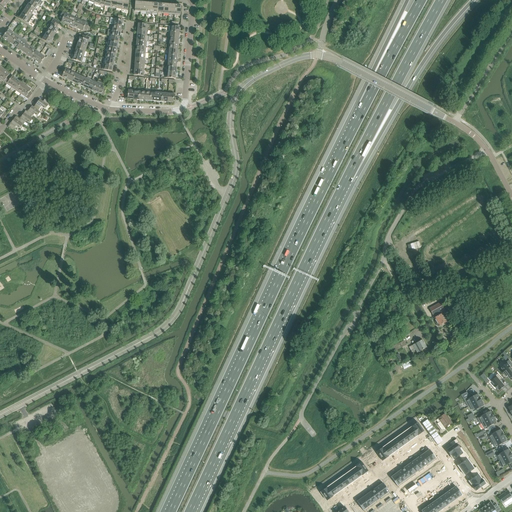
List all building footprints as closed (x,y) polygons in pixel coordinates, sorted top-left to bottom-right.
[(38,5),(31,0),(28,5),(35,10),(38,5)] [(25,9),(32,14),(35,10),(28,5),(25,9)] [(32,14),(25,9),(22,14),(31,20),(34,15),(32,14)] [(67,25),(70,16),(62,12),(59,19),(62,20),(61,22),(67,25)] [(19,18),(26,23),(28,24),(31,20),(22,14),(19,18)] [(70,16),(67,25),(72,27),(76,18),(70,16)] [(77,29),(81,20),(76,18),(72,27),(77,29)] [(112,25),(122,27),(123,21),(111,18),(109,24),(112,25)] [(47,29),(56,34),(59,29),(56,28),(59,23),(58,21),(54,19),(47,29)] [(81,20),(77,29),(83,31),(84,29),(87,30),(90,24),(81,20)] [(7,41),(12,34),(13,33),(13,32),(10,29),(8,29),(3,38),(7,41)] [(56,34),(47,29),(44,34),(53,39),(56,34)] [(107,35),(110,36),(119,38),(121,32),(111,30),(108,30),(107,35)] [(12,34),(7,41),(12,44),(18,36),(18,35),(14,32),(13,33),(12,34)] [(41,39),(49,44),(53,39),(44,34),(41,39)] [(17,48),(22,41),(23,39),(18,35),(18,36),(12,44),(17,48)] [(78,43),(87,46),(90,37),(83,35),(82,38),(80,37),(78,43)] [(22,41),(17,48),(21,51),(26,44),(28,42),(23,39),(22,41)] [(87,46),(78,43),(76,49),(85,51),(87,46)] [(26,54),(31,47),(26,44),(21,51),(26,54)] [(31,47),(26,54),(31,57),(36,51),(31,47)] [(74,54),(83,57),(85,51),(76,49),(74,54)] [(36,51),(31,57),(35,61),(40,54),(36,51)] [(40,54),(35,61),(40,64),(45,57),(40,54)] [(73,60),(82,63),(83,57),(74,54),(73,60)] [(67,79),(71,72),(65,69),(62,77),(67,79)] [(0,78),(7,84),(11,78),(8,76),(10,74),(5,71),(0,76),(0,78)] [(71,72),(67,79),(72,82),(76,74),(71,72)] [(78,84),(81,76),(76,74),(72,82),(78,84)] [(11,78),(7,84),(11,87),(17,80),(12,76),(11,78)] [(81,76),(78,84),(83,86),(86,79),(81,76)] [(88,89),(92,81),(86,79),(83,86),(88,89)] [(16,91),(22,83),(17,80),(11,87),(16,91)] [(92,81),(88,89),(93,91),(97,83),(92,81)] [(21,94),(26,86),(22,83),(16,91),(21,94)] [(98,93),(102,86),(97,83),(93,91),(98,93)] [(28,99),(32,94),(30,92),(31,90),(26,86),(21,94),(28,99)] [(102,86),(98,93),(104,96),(107,88),(102,86)] [(38,111),(39,111),(41,107),(45,109),(50,102),(45,99),(43,101),(40,99),(34,107),(38,111)] [(26,111),(24,113),(31,118),(33,114),(37,116),(41,112),(39,111),(38,111),(34,107),(32,106),(28,112),(26,111)] [(16,120),(23,125),(26,121),(30,123),(33,119),(31,118),(24,113),(20,119),(18,118),(16,120)] [(20,129),(23,125),(16,120),(18,118),(16,116),(8,127),(13,130),(16,126),(20,129)] [(410,244),(407,245),(408,248),(409,251),(421,248),(419,241),(416,242),(410,244)] [(416,263),(408,266),(414,277),(421,273),(416,263)] [(467,270),(457,275),(461,282),(471,277),(467,270)] [(441,311),(444,310),(440,303),(429,308),(437,322),(439,326),(446,322),(441,313),(442,312),(441,311)] [(426,348),(422,340),(413,345),(409,347),(412,352),(415,350),(417,353),(426,348)] [(404,341),(392,347),(395,351),(406,345),(404,341)] [(511,367),(511,363),(510,360),(505,364),(506,365),(502,368),(505,372),(504,373),(507,377),(508,376),(511,380),(511,379),(511,368),(511,367)] [(490,381),(483,374),(481,376),(487,384),(490,381)] [(500,390),(505,386),(500,381),(502,379),(498,374),(495,376),(496,376),(491,380),(495,385),(494,386),(498,390),(498,389),(500,390)] [(468,407),(481,400),(478,394),(471,399),(469,396),(464,399),(468,407)] [(484,405),(481,400),(468,407),(470,406),(473,411),(484,405)] [(481,424),(494,417),(491,412),(478,419),(481,424)] [(438,418),(440,421),(438,423),(440,426),(442,430),(452,423),(449,419),(449,420),(444,414),(438,418)] [(497,423),(494,417),(481,424),(482,424),(485,429),(497,423)] [(418,423),(412,427),(418,435),(424,431),(418,423)] [(412,427),(406,431),(412,439),(418,435),(412,427)] [(492,442),(504,435),(501,430),(489,436),(492,442)] [(406,431),(400,435),(406,444),(412,439),(406,431)] [(400,435),(394,440),(400,448),(406,444),(400,435)] [(507,441),(504,435),(492,442),(495,447),(507,441)] [(452,446),(447,450),(450,455),(459,448),(456,444),(459,442),(456,439),(450,443),(452,446)] [(394,440),(388,444),(394,452),(400,448),(394,440)] [(388,444),(382,448),(388,456),(394,452),(388,444)] [(382,448),(376,452),(382,461),(388,456),(382,448)] [(459,448),(450,455),(454,460),(459,456),(461,459),(467,454),(465,451),(463,453),(459,448)] [(429,449),(425,453),(431,462),(436,458),(429,449)] [(499,462),(511,454),(509,449),(497,456),(500,461),(499,462)] [(425,453),(421,456),(427,465),(431,462),(425,453)] [(463,462),(458,466),(461,470),(471,464),(467,459),(470,458),(467,454),(461,459),(463,462)] [(502,467),(511,462),(511,454),(499,462),(502,467)] [(421,456),(416,459),(423,468),(427,465),(421,456)] [(416,459),(412,462),(419,471),(423,468),(416,459)] [(412,462),(408,465),(414,474),(419,471),(412,462)] [(362,463),(356,467),(362,475),(368,471),(362,463)] [(471,464),(461,470),(465,475),(470,471),(472,474),(479,470),(476,467),(474,468),(471,464)] [(408,465),(404,468),(410,477),(414,474),(408,465)] [(356,467),(350,471),(356,479),(362,475),(356,467)] [(404,468),(400,471),(406,479),(410,477),(404,468)] [(474,477),(469,481),(472,486),(482,479),(478,475),(481,473),(479,470),(472,474),(474,477)] [(350,471),(344,475),(350,484),(356,479),(350,471)] [(400,471),(396,474),(402,482),(406,479),(400,471)] [(396,474),(391,477),(397,486),(402,482),(396,474)] [(344,475),(338,479),(344,488),(350,484),(344,475)] [(338,479),(333,484),(339,492),(344,488),(338,479)] [(482,479),(472,486),(476,491),(481,487),(483,490),(490,485),(487,482),(485,484),(482,479)] [(383,483),(378,486),(384,495),(389,492),(383,483)] [(333,484),(327,488),(333,496),(339,492),(333,484)] [(378,486),(374,489),(380,498),(384,495),(378,486)] [(456,486),(451,490),(457,498),(462,495),(456,486)] [(327,488),(321,492),(327,500),(333,496),(327,488)] [(374,489),(370,492),(376,501),(380,498),(374,489)] [(451,490),(447,492),(453,501),(457,498),(451,490)] [(499,497),(505,506),(506,507),(511,502),(511,494),(511,495),(509,492),(508,491),(507,492),(500,497),(499,497)] [(370,492),(366,495),(372,504),(376,501),(370,492)] [(447,492),(443,495),(449,504),(453,501),(447,492)] [(366,495),(362,498),(368,507),(372,504),(366,495)] [(443,495),(439,498),(445,507),(449,504),(443,495)] [(362,498),(357,502),(363,510),(368,507),(362,498)] [(439,498),(434,501),(441,510),(445,507),(439,498)] [(434,501),(430,504),(435,511),(438,511),(441,510),(434,501)] [(491,502),(480,510),(480,511),(492,511),(496,510),(497,511),(498,511),(501,510),(497,505),(494,507),(491,502)]
